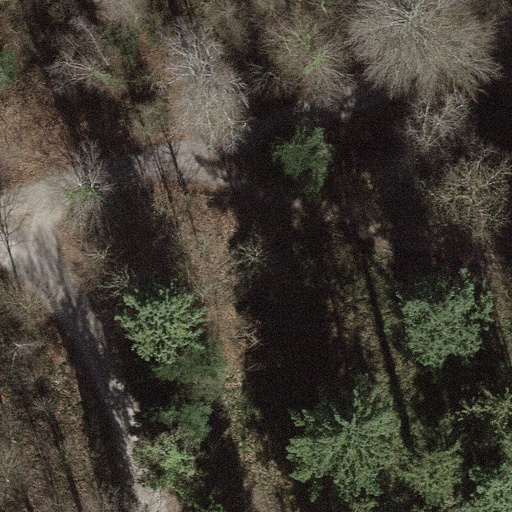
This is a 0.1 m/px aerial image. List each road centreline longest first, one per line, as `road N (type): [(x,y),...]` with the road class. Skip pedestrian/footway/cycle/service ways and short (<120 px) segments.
road 1 (track): [(511,26),(156,159)]
road 2 (track): [(156,159),(511,283)]
road 3 (track): [(137,511),(84,344),(0,226)]
road 4 (track): [(156,159),(0,217)]
